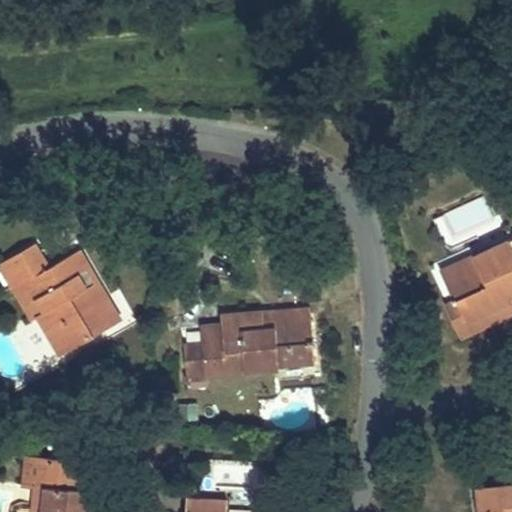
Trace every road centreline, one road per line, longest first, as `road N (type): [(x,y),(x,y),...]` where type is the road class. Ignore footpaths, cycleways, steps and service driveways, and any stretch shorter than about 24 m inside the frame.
road 1 (residential): [(0,182),(89,165),(267,172),(355,235),(365,360),(355,511)]
road 2 (unknown): [(365,360),(511,374)]
